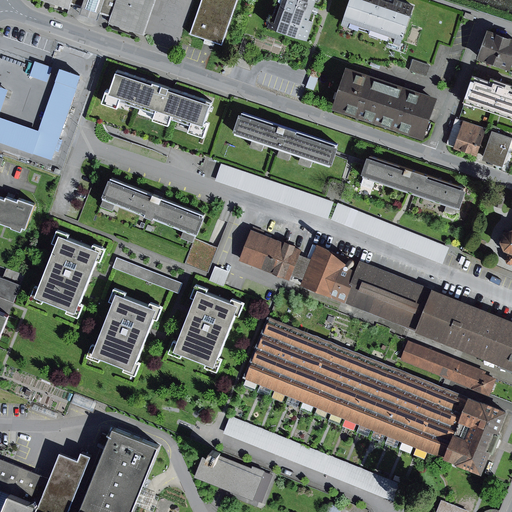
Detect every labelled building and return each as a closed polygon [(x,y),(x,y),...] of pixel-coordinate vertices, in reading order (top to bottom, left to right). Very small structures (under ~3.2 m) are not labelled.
[(33,0),(143,37),(155,0),(33,0)] [(236,0),(201,0),(190,35),(221,45),(236,0)] [(275,0),(266,30),(305,43),(313,24),(308,22),(315,0),(275,0)] [(413,7),(392,0),(349,0),(340,27),(399,47),(413,7)] [(511,65),(511,40),(487,32),(476,62),(509,73),(511,65)] [(430,67),(412,61),(409,72),(427,78),(430,67)] [(50,67),(34,62),(29,77),(47,83),(52,68),(50,67)] [(60,70),(39,131),(0,117),(0,109),(7,91),(0,88),(0,143),(52,161),(82,78),(60,70)] [(436,100),(345,70),(331,112),(423,142),(436,100)] [(212,104),(115,73),(108,93),(105,92),(101,102),(204,137),(207,127),(204,126),(212,104)] [(489,85),(471,78),(462,105),(511,121),(511,88),(490,81),(489,85)] [(338,146),(239,113),(232,135),(252,142),(249,149),(261,153),(264,146),(278,151),(276,158),(288,162),(290,155),(300,159),(298,166),(310,170),(312,163),(330,169),(338,146)] [(487,130),(456,120),(447,146),(454,148),(454,150),(477,158),(487,130)] [(511,139),(491,132),(482,161),(502,168),(506,156),(509,157),(510,154),(511,154),(511,139)] [(466,189),(367,156),(360,178),(363,179),(360,186),(372,190),(374,184),(446,208),(442,217),(454,221),(458,211),(466,189)] [(334,203),(221,165),(215,183),(328,221),(334,203)] [(204,217),(108,180),(100,201),(102,202),(100,208),(112,213),(114,206),(182,233),(180,240),(192,244),(194,238),(196,239),(204,217)] [(494,207),(501,209),(505,200),(497,197),(494,207)] [(0,225),(19,232),(20,229),(22,230),(32,206),(17,200),(16,203),(4,198),(3,201),(0,199),(0,225)] [(449,248),(338,204),(331,221),(442,265),(447,253),(449,248)] [(302,251),(251,231),(239,262),(289,281),(291,277),(303,281),(310,260),(300,256),(302,251)] [(63,234),(57,232),(52,244),(56,246),(39,290),(35,288),(30,300),(40,304),(42,300),(68,310),(66,314),(79,319),(84,307),(80,305),(95,263),(101,265),(106,250),(93,245),(92,248),(62,237),(63,234)] [(511,232),(502,236),(499,245),(502,253),(507,256),(506,258),(505,261),(506,265),(510,266),(511,265),(511,232)] [(218,249),(197,241),(187,266),(209,274),(218,249)] [(348,258),(316,245),(310,260),(303,281),(301,287),(345,304),(351,287),(349,286),(354,272),(348,270),(351,268),(353,267),(353,264),(352,262),(350,261),(347,262),(348,258)] [(183,283),(117,258),(112,269),(179,295),(183,283)] [(511,323),(359,262),(354,272),(349,286),(351,287),(345,304),(415,332),(414,334),(506,371),(511,372),(511,323)] [(229,272),(215,267),(210,281),(224,287),(229,272)] [(20,286),(0,278),(0,298),(13,303),(20,286)] [(204,290),(195,286),(189,301),(192,302),(176,344),(173,343),(168,355),(180,359),(181,356),(206,365),(205,369),(218,374),(222,362),(217,360),(234,317),(239,319),(244,306),(232,302),(231,306),(202,295),(204,290)] [(122,293),(113,289),(107,304),(111,306),(95,348),(92,346),(87,359),(98,363),(99,359),(126,370),(125,372),(136,377),(140,366),(135,365),(153,320),(159,322),(163,310),(151,305),(150,308),(121,296),(122,293)] [(466,400),(268,320),(243,381),(443,460),(441,462),(480,478),(505,414),(467,399),(466,400)] [(486,372),(408,341),(400,361),(489,397),(496,379),(485,375),(486,372)] [(404,486),(230,416),(223,434),(397,504),(404,486)] [(132,511),(157,451),(108,431),(75,511),(66,511),(88,458),(79,455),(76,462),(57,454),(46,482),(0,464),(0,491),(7,494),(0,511),(132,511)] [(202,458),(194,478),(253,503),(265,472),(252,467),(251,470),(219,457),(220,455),(209,451),(205,460),(202,458)] [(468,511),(469,511),(441,500),(436,511),(468,511)]
